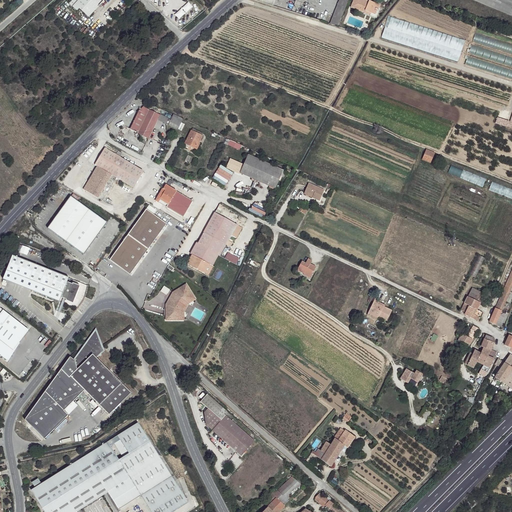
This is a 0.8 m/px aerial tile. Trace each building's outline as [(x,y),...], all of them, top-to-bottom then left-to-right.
[(104,0),(75,0),(70,6),(74,11),(77,9),(86,19),(104,0)] [(346,0),(336,0),(327,21),(336,24),(346,0)] [(367,0),(367,2),(362,0),(353,0),(350,7),(363,12),(364,10),(374,13),(377,4),(367,0)] [(178,18),(192,7),(189,3),(174,14),(178,18)] [(511,44),(475,33),(464,67),(511,81),(511,44)] [(160,115),(143,107),(139,109),(129,129),(148,139),(157,121),(160,115)] [(170,120),(160,115),(157,121),(167,126),(170,120)] [(183,120),(173,115),(170,120),(167,126),(177,132),(183,120)] [(201,135),(190,130),(183,143),(193,148),(196,142),(197,143),(201,135)] [(226,138),(224,143),(239,150),(241,145),(226,138)] [(97,165),(111,174),(132,186),(141,170),(102,147),(94,163),(97,165)] [(433,154),(425,151),(422,158),(429,161),(431,158),(433,154)] [(282,172),(247,156),(239,174),(274,189),(282,172)] [(111,174),(97,165),(84,190),(97,198),(111,174)] [(319,188),(307,183),(304,190),(313,194),(312,198),(313,199),(319,188)] [(191,200),(165,184),(155,199),(182,215),(191,200)] [(323,189),(319,188),(313,199),(319,201),(323,189)] [(108,223),(71,197),(48,230),(85,255),(108,223)] [(150,206),(110,261),(131,275),(166,224),(153,215),(156,211),(150,206)] [(234,224),(215,213),(198,243),(195,242),(188,254),(190,255),(211,267),(217,257),(218,257),(237,226),(234,224)] [(68,280),(70,275),(13,254),(3,278),(61,300),(64,295),(68,297),(67,298),(74,301),(80,284),(73,281),(73,282),(68,280)] [(211,267),(190,255),(185,265),(208,279),(213,269),(211,267)] [(312,261),(308,259),(306,263),(302,261),(297,269),(304,273),(304,275),(306,276),(312,265),(310,264),(312,261)] [(316,267),(312,265),(306,276),(310,278),(316,267)] [(511,269),(496,307),(501,310),(511,284),(511,269)] [(191,292),(186,284),(172,291),(165,304),(165,320),(179,320),(179,310),(184,301),(189,298),(187,294),(191,292)] [(179,310),(179,320),(183,320),(183,312),(188,303),(195,299),(191,292),(187,294),(189,298),(184,301),(179,310)] [(472,298),(468,296),(461,309),(465,311),(464,313),(478,320),(480,316),(472,312),(474,307),(476,308),(479,302),(477,301),(472,298)] [(378,303),(374,301),(366,318),(375,323),(376,320),(386,325),(391,314),(377,306),(378,303)] [(501,310),(496,307),(489,323),(502,328),(508,313),(501,310)] [(0,354),(8,360),(12,355),(10,353),(28,329),(3,310),(0,313),(0,354)] [(477,328),(472,326),(466,336),(471,339),(477,328)] [(466,336),(462,334),(458,340),(467,346),(471,339),(466,336)] [(479,352),(473,349),(471,353),(470,352),(465,364),(473,367),(476,362),(483,365),(477,374),(478,375),(476,379),(481,382),(484,378),(491,366),(493,358),(495,352),(489,349),(492,342),(491,341),(483,338),(480,345),(482,346),(481,349),(479,352)] [(99,340),(88,340),(76,359),(72,356),(63,368),(27,419),(46,438),(70,414),(66,410),(86,389),(111,413),(133,390),(96,356),(103,349),(99,340)] [(511,358),(509,356),(500,370),(495,378),(502,383),(507,386),(511,389),(511,358)] [(405,378),(409,371),(406,369),(400,379),(407,382),(408,380),(405,378)] [(416,371),(414,374),(409,371),(405,378),(408,380),(410,378),(417,381),(421,373),(416,371)] [(228,412),(208,395),(201,403),(209,409),(223,421),(228,416),(225,415),(228,412)] [(223,421),(209,409),(205,413),(210,428),(214,432),(223,421)] [(352,418),(346,414),(344,417),(343,418),(348,422),(349,421),(352,418)] [(257,443),(228,416),(223,421),(214,432),(243,456),(257,443)] [(120,510),(120,511),(143,498),(150,507),(179,489),(137,423),(107,443),(31,492),(43,511),(80,511),(109,494),(120,510)] [(355,436),(346,430),(345,431),(341,429),(335,438),(336,439),(344,446),(347,447),(355,436)] [(344,446),(336,439),(332,444),(327,442),(320,450),(318,449),(315,452),(313,451),(308,458),(311,460),(315,455),(330,466),(344,446)] [(302,485),(293,477),(273,495),(282,504),(286,500),(285,498),(297,487),(299,488),(302,485)] [(179,489),(150,507),(152,511),(175,511),(189,503),(179,489)] [(343,511),(321,494),(315,501),(325,508),(327,507),(333,511),(343,511)] [(282,504),(273,495),(264,503),(268,507),(262,511),(278,511),(284,507),(282,504)]
